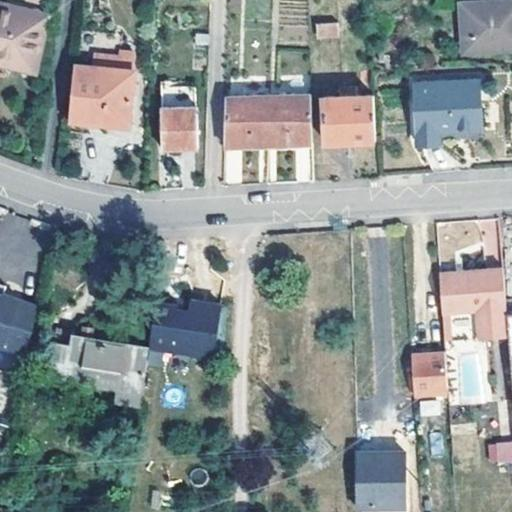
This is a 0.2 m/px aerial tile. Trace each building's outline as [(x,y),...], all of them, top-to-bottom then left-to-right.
[(0,0),(0,51),(37,60),(47,18),(16,9),(17,3),(4,0),(0,0)] [(464,51),(511,48),(511,0),(500,0),(462,2),(464,51)] [(48,10),(17,3),(16,9),(47,18),(48,10)] [(339,21),(318,21),(319,37),(340,36),(339,21)] [(0,51),(0,60),(35,70),(37,60),(0,51)] [(130,125),(134,70),(75,64),(70,121),(130,125)] [(478,79),(416,83),(420,144),(441,143),(441,131),(481,128),(478,79)] [(162,86),(163,107),(196,106),(195,86),(162,86)] [(314,142),(312,93),(270,94),(269,143),(314,142)] [(375,139),(373,93),(324,96),(327,141),(375,139)] [(226,95),(225,144),(269,143),(270,94),(226,95)] [(196,106),(163,107),(164,146),(197,145),(196,106)] [(506,312),(503,266),(444,270),(446,311),(480,309),(481,337),(508,336),(506,312)] [(0,272),(0,281),(6,283),(8,274),(0,272)] [(0,332),(30,339),(42,291),(6,283),(0,281),(0,332)] [(157,301),(150,346),(214,356),(222,304),(191,299),(190,310),(177,308),(178,304),(157,301)] [(132,401),(141,345),(74,334),(72,345),(54,342),(49,375),(120,386),(118,399),(132,401)] [(150,346),(141,345),(132,401),(141,403),(150,346)] [(448,349),(412,351),(415,393),(450,391),(448,349)] [(486,393),(482,351),(460,353),(464,395),(486,393)] [(419,415),(441,415),(441,400),(419,400),(419,415)] [(511,441),(487,442),(487,462),(511,461),(511,441)] [(376,461),(375,450),(357,451),(358,505),(395,505),(393,461),(376,461)] [(393,450),(375,450),(376,461),(393,461),(393,450)] [(393,450),(393,461),(404,461),(404,450),(393,450)] [(404,461),(393,461),(395,505),(403,504),(404,461)]
